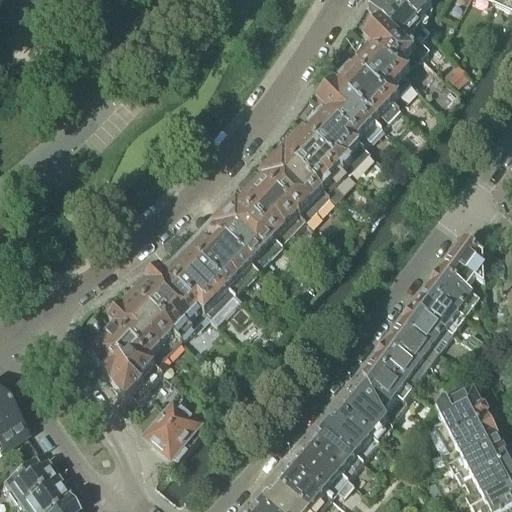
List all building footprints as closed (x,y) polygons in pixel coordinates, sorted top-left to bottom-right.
[(375,21),(421,65),(428,58),(419,49),(428,40),(417,29),(416,28),(417,27),(415,24),(390,0),(374,0),(374,3),(376,8),(369,15),(375,21)] [(390,0),(415,24),(423,7),(425,0),(390,0)] [(511,0),(498,0),(495,5),(492,10),(511,19),(511,0)] [(417,27),(416,28),(417,29),(431,16),(428,13),(429,12),(423,7),(415,24),(417,27)] [(364,48),(364,49),(410,93),(417,85),(410,78),(422,66),(421,65),(375,21),(363,35),(370,42),(364,48)] [(359,68),(353,74),(399,119),(406,112),(399,105),(410,93),(364,49),(356,57),(356,64),(359,68)] [(449,61),(456,68),(461,63),(454,56),(449,61)] [(445,84),(451,90),(457,95),(469,82),(457,71),(445,84)] [(353,74),(335,93),(381,137),(399,119),(353,74)] [(318,112),(364,155),(381,137),(335,93),(317,111),(318,112)] [(313,131),(304,140),(348,181),(355,188),(365,179),(352,167),(364,155),(318,112),(309,121),(309,128),(313,131)] [(304,140),(284,162),(330,205),(338,213),(344,207),(342,200),(335,194),(348,181),(304,140)] [(284,162),(260,187),(306,230),(312,235),(314,233),(308,227),(330,205),(284,162)] [(260,187),(237,211),(282,254),(306,230),(260,187)] [(237,211),(213,235),(259,279),(282,254),(237,211)] [(213,235),(190,260),(241,309),(242,308),(236,302),(259,279),(213,235)] [(465,247),(442,278),(465,295),(466,294),(473,284),(484,293),(485,293),(484,261),(465,247)] [(190,260),(166,284),(218,332),(241,309),(190,260)] [(442,278),(428,296),(466,323),(479,305),(478,304),(473,300),(466,294),(465,295),(442,278)] [(161,279),(136,305),(182,349),(207,323),(217,333),(218,332),(166,284),(161,279)] [(428,296),(415,314),(453,341),(466,323),(428,296)] [(110,331),(116,337),(162,379),(163,378),(158,374),(182,349),(136,305),(110,331)] [(415,314),(401,333),(439,360),(453,341),(415,314)] [(401,333),(388,351),(425,378),(431,369),(439,360),(401,333)] [(162,379),(116,337),(103,350),(96,346),(87,356),(125,411),(133,402),(140,408),(152,396),(149,393),(162,379)] [(388,351),(374,369),(411,396),(418,385),(419,386),(425,378),(388,351)] [(194,360),(201,367),(205,363),(198,356),(194,360)] [(374,369),(363,384),(388,427),(390,432),(407,410),(403,407),(411,396),(374,369)] [(357,400),(341,419),(379,452),(393,435),(390,432),(388,427),(363,384),(353,396),(357,400)] [(449,397),(455,389),(449,385),(443,392),(449,397)] [(439,450),(487,425),(486,423),(488,420),(484,413),(480,412),(473,399),(457,407),(451,396),(443,408),(436,418),(442,430),(431,435),(439,450)] [(0,458),(15,449),(25,442),(0,405),(0,458)] [(152,449),(163,458),(189,427),(174,415),(157,435),(155,433),(148,442),(154,447),(152,449)] [(157,427),(148,419),(140,429),(149,437),(157,427)] [(333,428),(324,438),(362,470),(379,452),(341,419),(340,420),(337,419),(332,425),(333,428)] [(444,462),(449,472),(498,446),(494,438),(496,435),(492,428),(488,427),(487,425),(439,450),(445,461),(444,462)] [(189,427),(163,458),(177,470),(204,439),(189,427)] [(411,449),(419,439),(414,436),(405,437),(401,441),(401,442),(405,444),(411,449)] [(324,438),(310,455),(348,487),(362,470),(324,438)] [(498,446),(449,472),(454,482),(456,481),(461,491),(464,490),(509,466),(509,465),(510,462),(506,454),(502,454),(498,446)] [(24,451),(31,463),(36,460),(29,449),(24,451)] [(390,460),(397,465),(403,457),(397,452),(390,460)] [(301,465),(294,474),(332,506),(338,499),(343,504),(354,492),(348,487),(310,455),(309,456),(305,456),(300,462),(301,465)] [(15,511),(54,485),(39,463),(36,465),(25,473),(2,491),(8,501),(7,501),(14,511),(15,511)] [(465,503),(470,511),(474,511),(511,491),(511,468),(510,468),(509,466),(464,490),(470,501),(465,503)] [(1,472),(7,482),(13,478),(7,469),(1,472)] [(376,476),(384,482),(387,478),(379,472),(376,476)] [(294,474),(278,493),(300,511),(326,511),(332,506),(294,474)] [(61,511),(66,509),(66,507),(67,504),(54,485),(15,511),(61,511)] [(511,511),(511,491),(474,511),(511,511)] [(300,511),(278,493),(262,511),(263,511),(300,511)]
